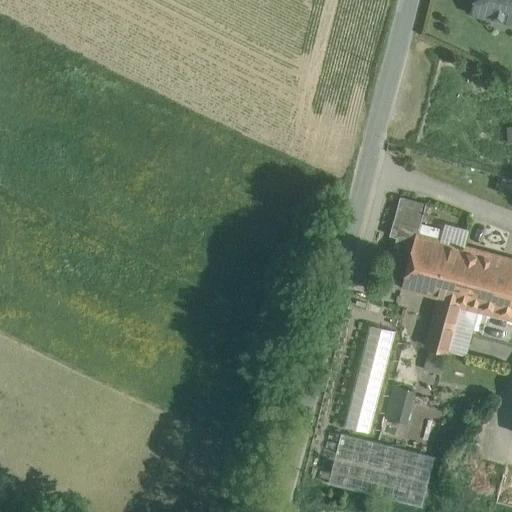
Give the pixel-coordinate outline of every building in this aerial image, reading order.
[(511,0),(476,0),(473,12),(491,17),(493,12),(511,17),(511,0)] [(426,204),(400,197),(394,222),(419,229),(420,225),(426,204)] [(440,242),(417,236),(419,229),(394,222),(393,222),(389,235),(397,237),(395,244),(413,249),(402,288),(440,298),(451,301),(466,249),(440,242)] [(443,231),(420,225),(419,229),(417,236),(440,242),(443,231)] [(511,261),(466,249),(451,301),(461,304),(511,317),(511,261)] [(451,301),(440,298),(428,345),(448,351),(461,304),(451,301)] [(367,326),(343,426),(369,432),(393,332),(367,326)] [(415,391),(394,386),(387,417),(407,422),(415,391)] [(340,434),(328,484),(420,506),(432,456),(340,434)]
